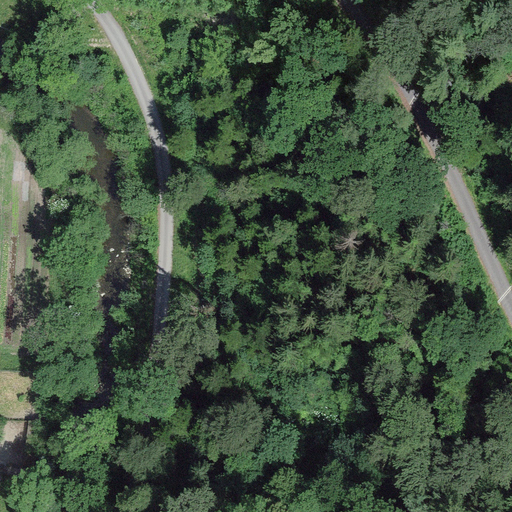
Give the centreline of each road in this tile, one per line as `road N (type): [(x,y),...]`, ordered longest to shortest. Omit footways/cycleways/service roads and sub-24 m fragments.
road 1 (track): [(128,511),(150,414),(168,208),(136,73),(84,0)]
road 2 (track): [(353,0),(396,52),(511,307)]
